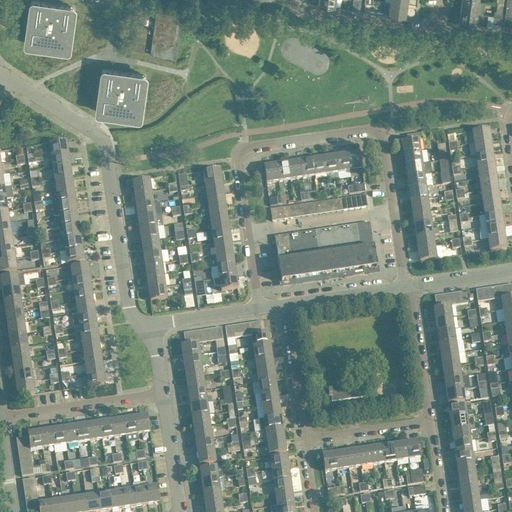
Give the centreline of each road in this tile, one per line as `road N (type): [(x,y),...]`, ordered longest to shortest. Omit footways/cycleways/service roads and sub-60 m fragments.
road 1 (residential): [(406,287),(383,141),(369,130),(241,154),(259,309)]
road 2 (residential): [(152,326),(129,305),(100,136),(2,74)]
road 3 (residential): [(290,1),(311,13),(424,26),(436,21),(438,0)]
road 4 (residential): [(0,416),(162,393)]
road 5 (residential): [(300,441),(279,306)]
road 6 (residential): [(429,421),(406,287)]
road 7 (residential): [(300,441),(429,421)]
road 8 (residential): [(279,306),(406,287)]
road 9 (residential): [(180,511),(162,393)]
